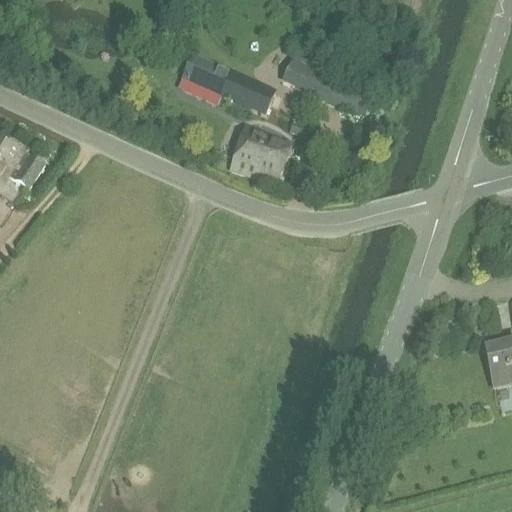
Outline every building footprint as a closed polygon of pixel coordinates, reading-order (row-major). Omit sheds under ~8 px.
[(220,99),(219,100),(265,120),(276,94),(230,74),(230,75),(192,59),(182,83),(220,99)] [(281,90),(363,118),(371,96),(289,67),(281,90)] [(359,84),(363,74),(352,70),(349,80),(359,84)] [(289,135),(302,140),(307,128),(293,123),(289,135)] [(231,172),(276,188),(291,145),(245,129),(231,172)] [(0,190),(8,179),(24,155),(0,138),(0,190)] [(511,387),(511,344),(484,350),(492,391),(511,387)]
